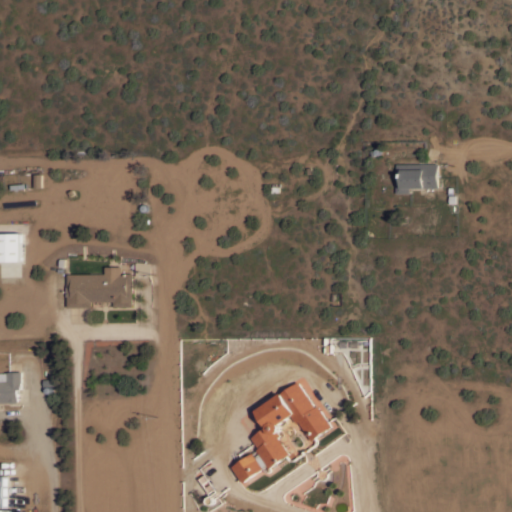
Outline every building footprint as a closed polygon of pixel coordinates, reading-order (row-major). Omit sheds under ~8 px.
[(417,163),(417,161),(424,161),(424,163),(438,163),(439,186),(410,187),(411,192),(397,192),(396,163),(417,163)] [(18,233),(0,233),(0,261),(18,261),(18,233)] [(136,261),(150,263),(150,276),(136,276),(136,261)] [(133,272),(133,306),(114,306),(114,301),(92,301),(92,306),(68,306),(68,273),(105,273),(105,267),(122,266),(122,273),(133,272)] [(0,372),(7,372),(7,371),(21,371),(22,388),(18,388),(19,401),(18,401),(17,402),(10,402),(9,401),(0,401),(0,372)] [(299,382),(317,407),(319,406),(333,427),(313,441),(300,421),(297,423),(293,416),(281,424),(283,427),(282,431),(280,433),(282,436),(280,437),(291,454),(271,468),(269,465),(244,482),(234,467),(260,448),(253,438),(269,427),(258,410),(299,382)]
